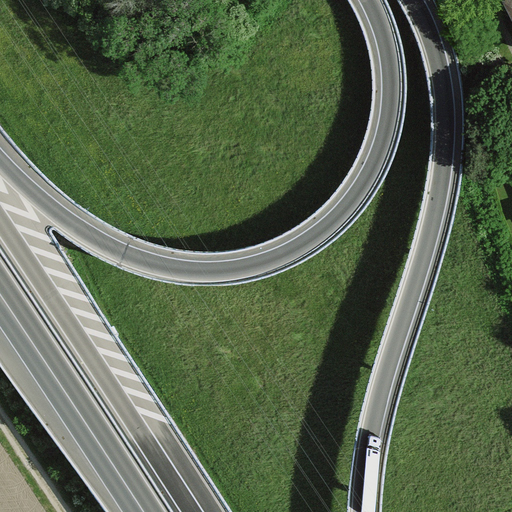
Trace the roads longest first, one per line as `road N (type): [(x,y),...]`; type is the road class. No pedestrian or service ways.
road 1 (trunk): [(367,0),(388,73),(381,143),(354,195),(297,245),(242,266),(169,266),(81,230),(0,163)]
road 2 (trunk): [(361,511),(375,412),(443,166),(441,78),(413,0)]
road 3 (track): [(0,416),(64,511),(160,511),(0,270)]
road 4 (trunk): [(196,511),(0,201)]
road 5 (trunk): [(0,296),(143,511)]
